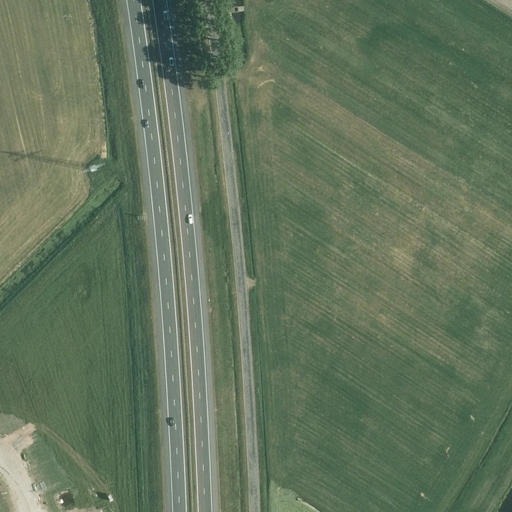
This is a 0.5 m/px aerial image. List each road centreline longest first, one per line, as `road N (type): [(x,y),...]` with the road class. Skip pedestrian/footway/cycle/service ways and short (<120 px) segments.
road 1 (unclassified): [(254,511),(237,238),(206,0)]
road 2 (motorway): [(134,0),(165,265),(179,511)]
road 3 (motorway): [(205,511),(185,209),(160,0)]
